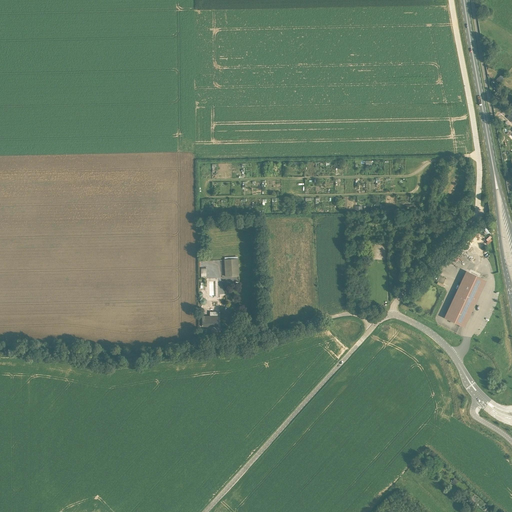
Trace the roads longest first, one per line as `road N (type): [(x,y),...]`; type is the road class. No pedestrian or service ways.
road 1 (unclassified): [(0,348),(141,356),(256,341),(341,314),(374,325)]
road 2 (tertiary): [(203,511),(374,325)]
road 3 (unclassified): [(479,214),(478,154),(451,0)]
road 4 (primary): [(499,204),(463,0)]
road 5 (tertiary): [(392,314),(479,214)]
road 6 (tertiary): [(481,398),(439,339),(392,314)]
